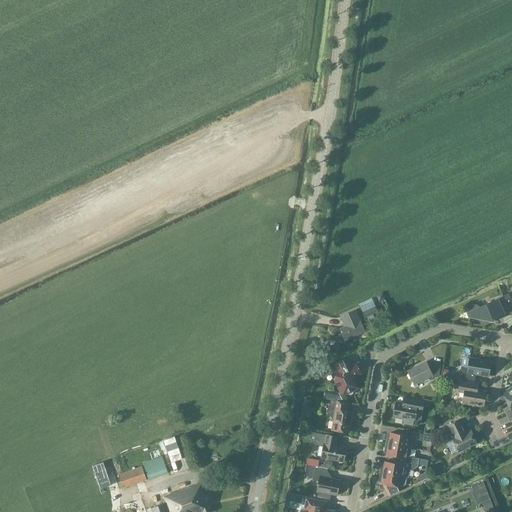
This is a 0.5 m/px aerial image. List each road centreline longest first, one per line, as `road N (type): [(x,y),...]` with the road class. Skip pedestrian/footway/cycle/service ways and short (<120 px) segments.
road 1 (tertiary): [(257,511),(345,0)]
road 2 (residential): [(352,511),(377,357),(439,327),(504,338)]
